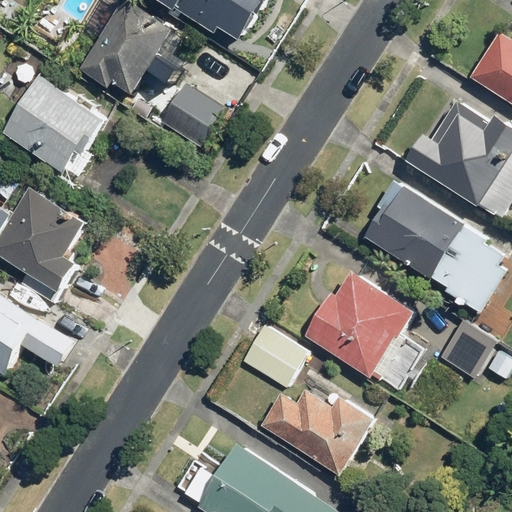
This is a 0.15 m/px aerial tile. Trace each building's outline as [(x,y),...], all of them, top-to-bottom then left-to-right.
[(29,0),(6,0),(0,11),(0,16),(14,25),(29,0)] [(184,69),(163,55),(180,29),(135,0),(127,0),(84,67),(115,87),(118,82),(137,94),(154,68),(176,82),(184,69)] [(271,0),(168,0),(218,33),(222,26),(246,40),(271,0)] [(511,35),(505,31),(476,76),(511,99),(511,35)] [(245,67),(209,45),(202,56),(238,79),(245,67)] [(46,75),(8,132),(70,172),(90,142),(96,145),(113,119),(46,75)] [(193,84),(168,121),(205,146),(230,108),(193,84)] [(430,132),(413,160),(508,219),(511,212),(511,120),(501,114),(497,120),(463,100),(440,138),(430,132)] [(410,186),(400,180),(383,207),(387,209),(369,237),(436,280),(438,277),(454,287),(452,290),(465,298),(466,296),(482,306),(480,309),(486,312),(511,273),(511,268),(506,265),(511,255),(491,243),(494,239),(472,225),(472,224),(411,184),(410,186)] [(0,203),(0,250),(66,290),(84,261),(73,255),(93,222),(34,187),(19,212),(14,209),(12,212),(0,203)] [(340,291),(311,335),(376,378),(405,334),(407,336),(423,312),(359,269),(343,293),(340,291)] [(0,366),(12,375),(48,319),(0,288),(0,366)] [(94,330),(65,311),(55,327),(84,346),(94,330)] [(502,337),(468,318),(446,358),(480,377),(502,337)] [(270,325),(247,361),(290,387),(313,351),(270,325)] [(511,377),(511,354),(502,349),(491,369),(511,380),(511,377)] [(287,392),(266,424),(345,475),(383,418),(346,395),(339,406),(312,389),(303,402),(287,392)] [(351,511),(244,443),(203,507),(210,511),(351,511)]
